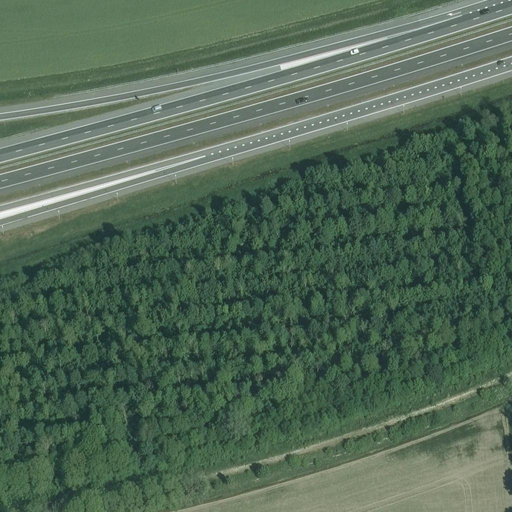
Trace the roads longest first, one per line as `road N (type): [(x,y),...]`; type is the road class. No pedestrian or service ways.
road 1 (motorway): [(0,183),(511,38)]
road 2 (motorway): [(464,21),(0,158)]
road 3 (motorway): [(464,21),(104,101),(0,116)]
road 4 (motorway): [(204,152),(511,60)]
road 5 (motorway): [(0,222),(204,152)]
road 6 (motorway): [(0,208),(204,152)]
